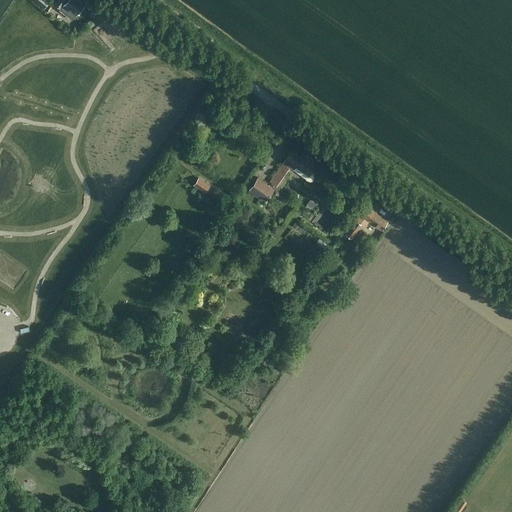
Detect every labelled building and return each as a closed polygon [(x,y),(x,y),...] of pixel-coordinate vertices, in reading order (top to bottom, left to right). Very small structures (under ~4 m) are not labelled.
[(44,0),(32,0),(43,9),(48,3),(44,0)] [(83,0),(54,0),(53,2),(61,8),(63,6),(76,16),(86,2),(83,0)] [(52,4),(49,11),(56,14),(59,7),(52,4)] [(291,151),(270,181),(277,186),(289,169),(293,172),(296,167),(309,176),(306,180),(309,181),(311,182),(313,181),(317,174),(317,171),(314,169),(318,163),(305,154),(302,158),(291,151)] [(210,185),(199,178),(194,185),(205,193),(210,185)] [(258,178),(249,189),(265,201),(274,191),(258,178)] [(222,193),(215,189),(212,193),(219,197),(222,193)] [(369,221),(381,230),(387,221),(372,210),(376,205),(369,200),(365,205),(365,206),(345,233),(351,238),(361,224),(365,226),(369,221)] [(315,240),(321,243),(324,237),(318,233),(315,240)] [(459,511),(460,511),(467,502),(461,498),(454,508),(459,511)]
